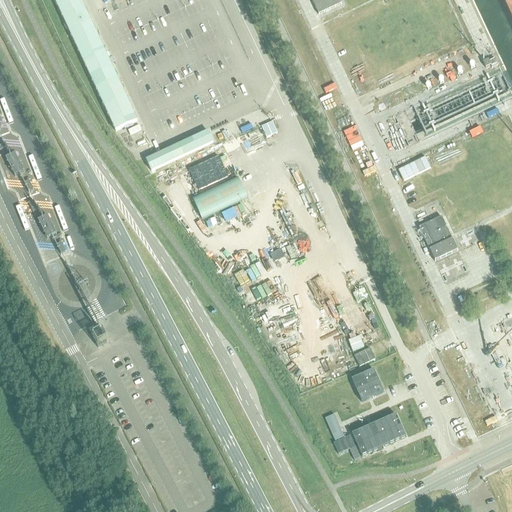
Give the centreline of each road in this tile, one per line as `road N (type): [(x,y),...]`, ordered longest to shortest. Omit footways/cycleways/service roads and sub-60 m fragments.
road 1 (primary): [(300,509),(165,260),(67,130)]
road 2 (primary): [(67,130),(265,511)]
road 3 (unclassified): [(0,209),(156,511)]
road 4 (primary): [(67,130),(0,3)]
road 5 (unclassified): [(450,473),(447,431),(417,363),(433,345)]
